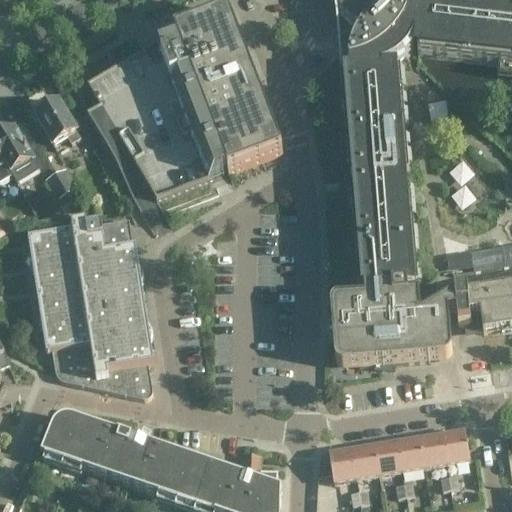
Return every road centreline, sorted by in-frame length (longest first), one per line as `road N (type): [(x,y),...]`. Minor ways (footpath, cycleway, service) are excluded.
road 1 (residential): [(305,433),(177,420),(159,265),(306,168)]
road 2 (residential): [(305,433),(313,251),(306,168)]
road 3 (residential): [(306,168),(241,0)]
road 4 (residential): [(462,407),(305,433)]
road 5 (residential): [(1,511),(41,407),(63,399)]
road 6 (tertiary): [(0,67),(113,0)]
